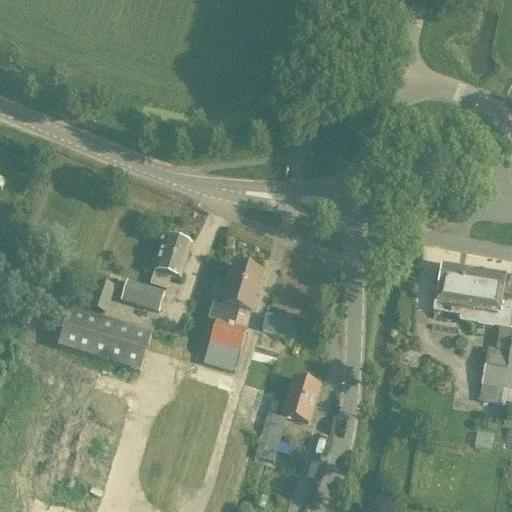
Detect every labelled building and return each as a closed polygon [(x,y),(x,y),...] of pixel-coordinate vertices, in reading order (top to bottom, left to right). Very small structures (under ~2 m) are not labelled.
[(344,44),(346,37),(339,35),(337,42),(344,44)] [(190,249),(165,241),(150,287),(166,292),(170,279),(180,282),(190,249)] [(208,322),(215,324),(234,329),(239,312),(251,316),(263,277),(232,268),(221,305),(213,302),(208,322)] [(461,325),(473,327),(476,309),(472,309),(478,274),(442,268),(434,315),(462,320),(461,325)] [(506,279),(478,274),(472,309),(476,309),(473,327),(510,333),(511,317),(511,305),(502,304),(506,279)] [(141,289),(135,308),(158,315),(164,296),(141,289)] [(104,318),(109,304),(93,299),(89,313),(104,318)] [(151,338),(68,313),(57,351),(139,376),(151,338)] [(289,357),(298,326),(266,317),(257,348),(289,357)] [(234,329),(215,324),(203,366),(234,375),(246,333),(234,329)] [(482,388),(504,391),(508,366),(509,356),(488,352),(482,388)] [(193,379),(168,471),(206,481),(231,389),(193,379)] [(294,381),(282,418),(308,426),(319,389),(294,381)] [(106,501),(133,398),(68,382),(41,485),(106,501)]
